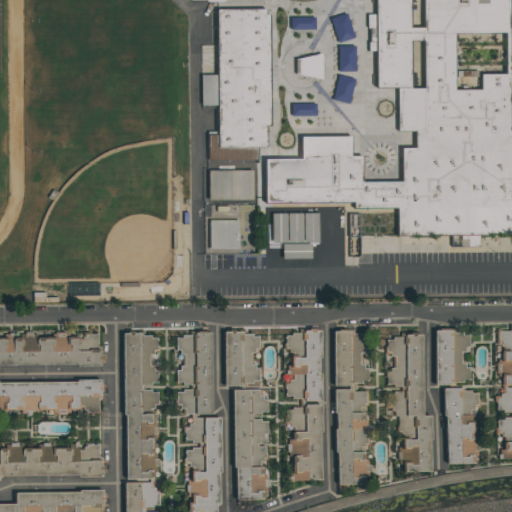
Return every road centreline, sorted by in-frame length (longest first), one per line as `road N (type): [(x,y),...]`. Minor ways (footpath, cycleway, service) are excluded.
road 1 (residential): [(0,317),(511,315)]
road 2 (residential): [(324,316),(325,490),(260,511)]
road 3 (residential): [(221,315),(230,511)]
road 4 (residential): [(111,317),(115,511)]
road 5 (residential): [(429,317),(437,470)]
